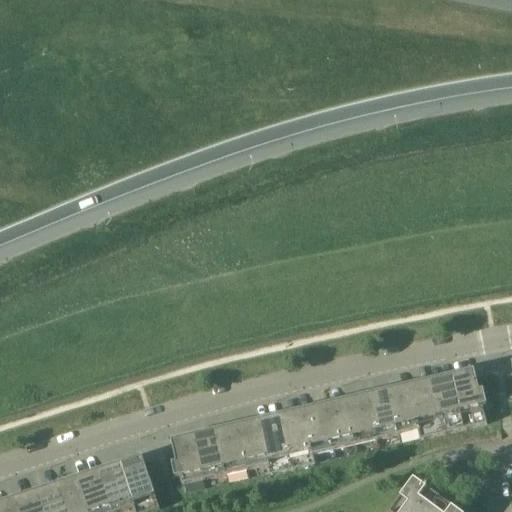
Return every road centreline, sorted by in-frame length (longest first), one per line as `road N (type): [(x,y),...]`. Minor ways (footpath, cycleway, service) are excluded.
road 1 (motorway): [(0,239),(179,164),(355,110),(511,81)]
road 2 (residential): [(0,472),(204,406),(511,340)]
